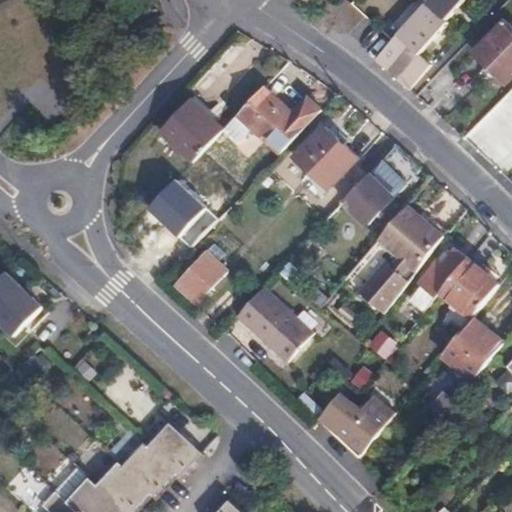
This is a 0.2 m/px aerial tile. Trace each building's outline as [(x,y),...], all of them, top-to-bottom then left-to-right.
[(430,0),(428,3),(376,59),(409,89),(432,65),(421,55),(450,23),(447,20),(465,0),(430,0)] [(511,78),(511,24),(509,21),(477,53),(507,84),(511,78)] [(253,131),(282,157),(290,149),(324,112),(310,99),(294,115),(266,89),(239,118),(253,131)] [(224,134),(227,131),(194,99),(163,132),(196,163),(224,134)] [(227,131),(224,134),(236,145),(245,135),(248,137),(253,131),(239,118),(227,131)] [(324,165),(341,180),(370,149),(337,118),(308,148),(324,165)] [(316,173),(333,189),(341,180),(324,165),(316,173)] [(374,172),(347,201),(372,225),(399,195),(374,172)] [(175,179),(147,209),(178,237),(205,208),(175,179)] [(445,238),(408,206),(380,240),(401,259),(393,269),(388,264),(361,294),(386,316),(410,284),(402,277),(410,268),(418,274),(445,238)] [(427,287),(438,297),(444,290),(470,259),(459,249),(445,265),(439,261),(424,279),(429,283),(427,287)] [(231,273),(210,252),(178,283),(199,304),(231,273)] [(444,290),(475,317),(501,285),(470,259),(444,290)] [(41,306),(5,272),(0,276),(0,326),(11,337),(41,306)] [(267,289),(240,318),(289,363),(315,334),(267,289)] [(313,297),(324,308),(329,302),(318,293),(313,297)] [(398,308),(417,324),(429,308),(411,293),(398,308)] [(458,339),(446,353),(477,380),(507,344),(475,317),(458,339)] [(26,337),(22,332),(15,339),(20,344),(26,337)] [(57,344),(52,339),(46,346),(51,351),(57,344)] [(356,381),(364,389),(374,377),(365,370),(356,381)] [(339,392),(317,420),(360,455),(395,413),(373,394),(360,409),(339,392)] [(171,422),(149,447),(180,475),(184,479),(206,455),(181,431),(171,422)] [(145,443),(124,466),(155,495),(159,499),(180,475),(149,447),(145,443)] [(138,511),(155,495),(124,466),(120,463),(98,486),(126,511),(138,511)] [(126,511),(98,486),(90,479),(68,501),(79,511),(126,511)] [(220,511),(242,511),(231,501),(220,511)]
